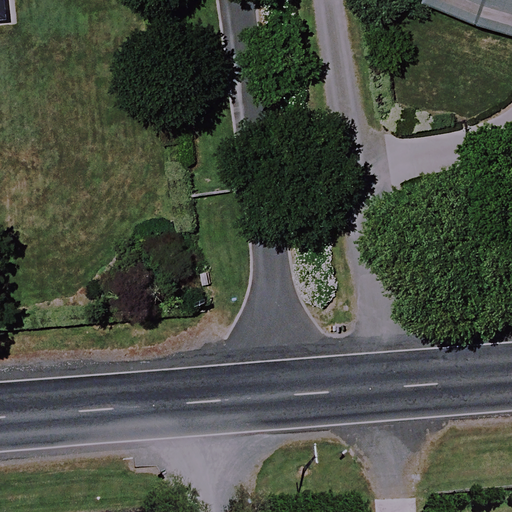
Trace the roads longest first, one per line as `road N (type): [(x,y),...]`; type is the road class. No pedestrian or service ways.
road 1 (tertiary): [(0,420),(511,380)]
road 2 (unknown): [(326,0),(385,390)]
